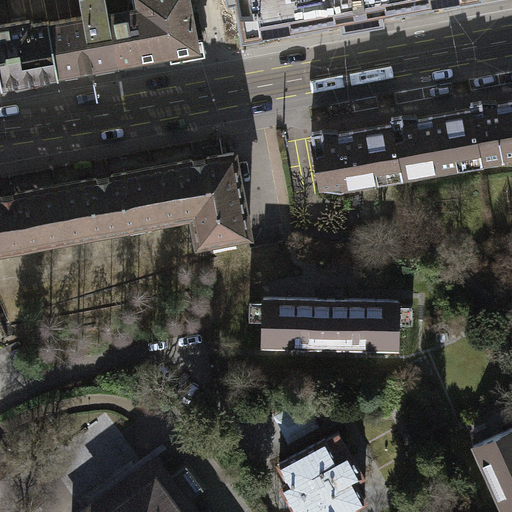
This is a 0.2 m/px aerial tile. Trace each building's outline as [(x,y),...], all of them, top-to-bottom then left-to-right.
[(79,0),(83,15),(47,21),(55,71),(96,64),(97,68),(112,66),(111,61),(196,45),(187,0),(79,0)] [(233,0),(240,37),(341,19),(343,27),(364,23),(382,19),(381,11),(444,0),(233,0)] [(0,23),(0,80),(0,81),(55,71),(47,21),(29,24),(28,18),(0,23)] [(511,99),(472,107),(481,159),(511,152),(511,99)] [(402,173),(481,159),(472,107),(393,121),(402,173)] [(348,185),(402,173),(393,121),(310,135),(319,181),(348,185)] [(232,150),(150,165),(160,214),(192,208),(199,240),(247,231),(232,150)] [(62,233),(160,214),(150,165),(53,184),(62,233)] [(53,184),(0,194),(0,245),(62,233),(53,184)] [(261,297),(260,342),(328,344),(328,298),(261,297)] [(328,298),(328,344),(395,345),(396,299),(332,298),(328,298)] [(327,393),(316,399),(320,407),(331,402),(327,393)] [(274,413),(289,442),(319,426),(304,397),(274,413)] [(511,426),(471,445),(501,511),(510,511),(511,511),(511,426)] [(339,430),(279,462),(288,478),(280,483),(296,511),(305,507),(307,511),(342,511),(364,500),(353,479),(362,474),(339,430)] [(195,511),(185,498),(201,487),(184,463),(168,475),(154,456),(144,463),(83,508),(76,511),(195,511)]
